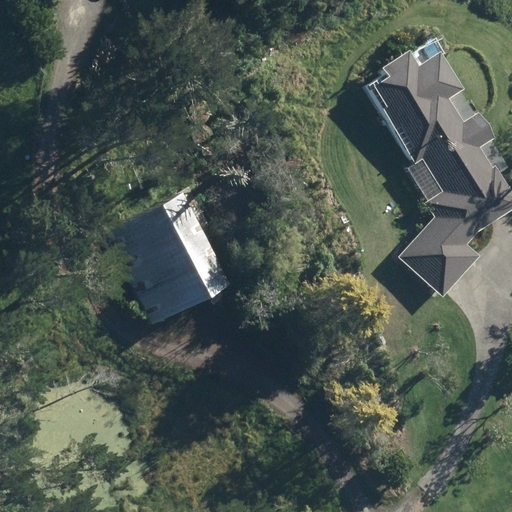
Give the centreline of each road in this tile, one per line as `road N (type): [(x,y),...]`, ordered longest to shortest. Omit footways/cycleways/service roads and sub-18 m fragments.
road 1 (track): [(102,0),(64,52),(47,178),(58,266),(99,318),(263,397),(338,470),(352,511)]
road 2 (track): [(400,511),(439,464),(466,381),(476,311),(511,256)]
